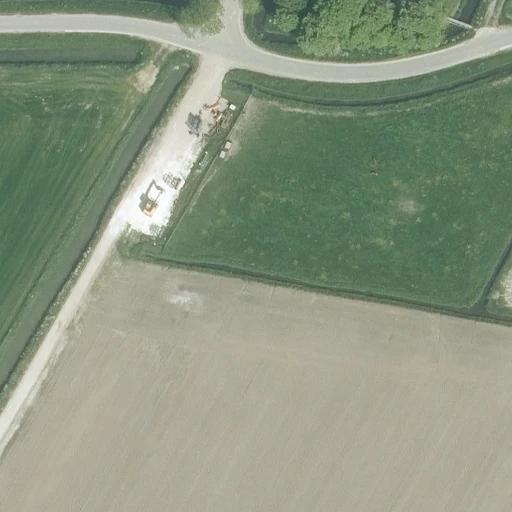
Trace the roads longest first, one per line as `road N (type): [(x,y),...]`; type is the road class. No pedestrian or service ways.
road 1 (unclassified): [(511,39),(375,74),(307,72),(136,27),(0,26)]
road 2 (track): [(0,431),(224,45)]
